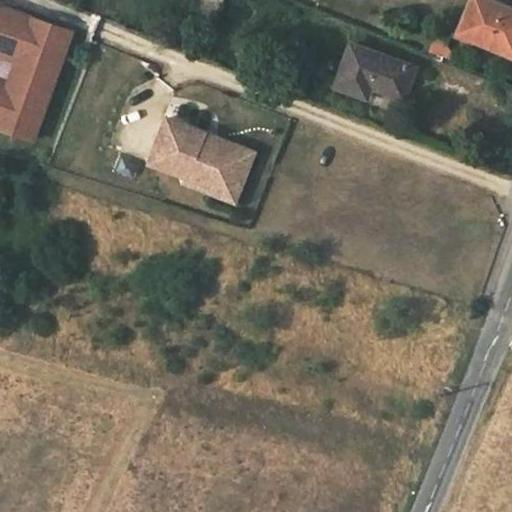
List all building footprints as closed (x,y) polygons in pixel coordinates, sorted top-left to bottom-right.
[(472,0),(459,33),(500,51),(502,46),(511,50),(511,8),(490,0),(472,0)] [(72,31),(0,6),(0,54),(3,56),(0,63),(0,129),(33,141),(72,31)] [(453,52),(436,34),(430,51),(450,59),(453,52)] [(351,44),(335,86),(368,98),(371,87),(404,99),(416,68),(351,44)] [(511,50),(502,46),(500,51),(511,56),(511,50)] [(206,134),(168,119),(150,164),(187,178),(185,183),(206,191),(210,181),(230,189),(243,155),(203,139),(206,134)] [(210,181),(206,191),(235,203),(255,153),(206,134),(203,139),(243,155),(230,189),(210,181)]
